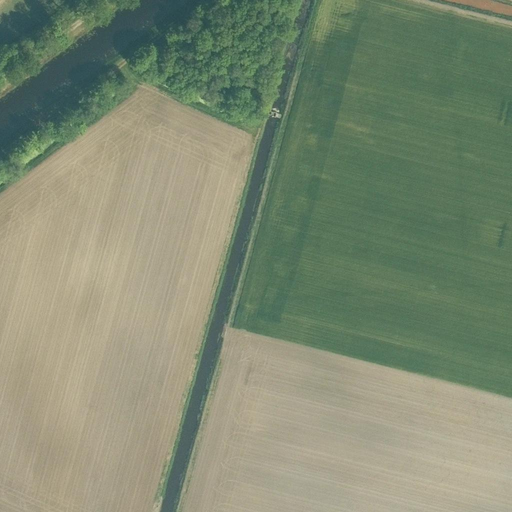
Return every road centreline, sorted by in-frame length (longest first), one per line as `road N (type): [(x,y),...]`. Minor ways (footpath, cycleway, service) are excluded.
road 1 (track): [(0,157),(209,0)]
road 2 (track): [(106,0),(0,78)]
